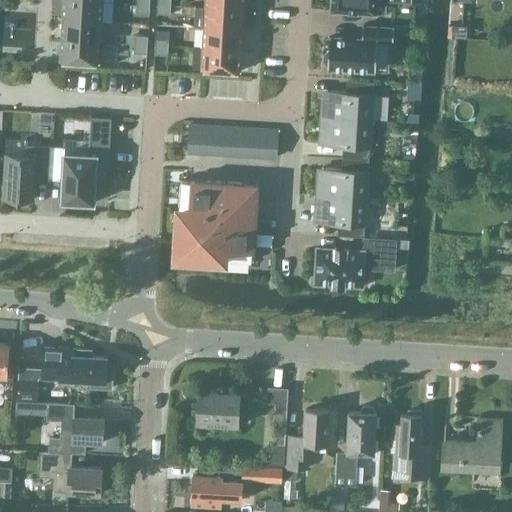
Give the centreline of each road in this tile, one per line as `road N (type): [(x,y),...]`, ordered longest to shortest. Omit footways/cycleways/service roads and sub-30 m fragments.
road 1 (unclassified): [(511,362),(182,340),(154,327)]
road 2 (residential): [(143,511),(154,327)]
road 3 (unclassified): [(154,327),(83,307),(0,302)]
road 4 (residential): [(0,224),(147,233)]
road 5 (residential): [(152,107),(295,114)]
road 6 (residential): [(147,233),(152,107)]
